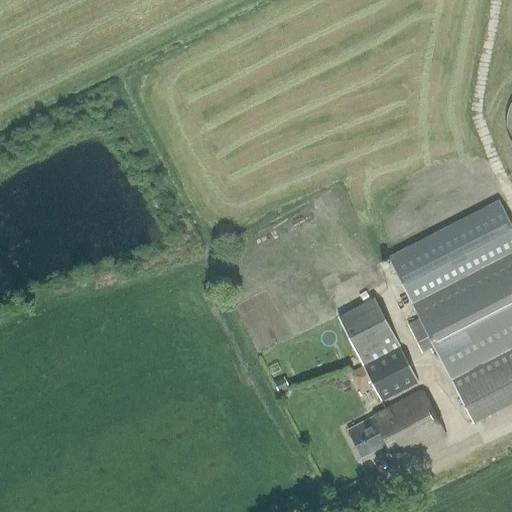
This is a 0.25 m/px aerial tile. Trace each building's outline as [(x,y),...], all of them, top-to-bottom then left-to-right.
[(511,345),(511,226),(498,200),(387,257),(421,324),(409,331),(422,357),(435,351),(448,378),(511,345)] [(382,402),(419,383),(375,298),(338,317),(363,365),(348,372),(356,387),(371,379),(382,402)] [(511,403),(511,345),(448,378),(472,424),(511,403)] [(280,394),(290,389),(285,379),(275,384),(280,394)] [(397,462),(446,436),(423,392),(350,431),(364,458),(388,446),(397,462)]
